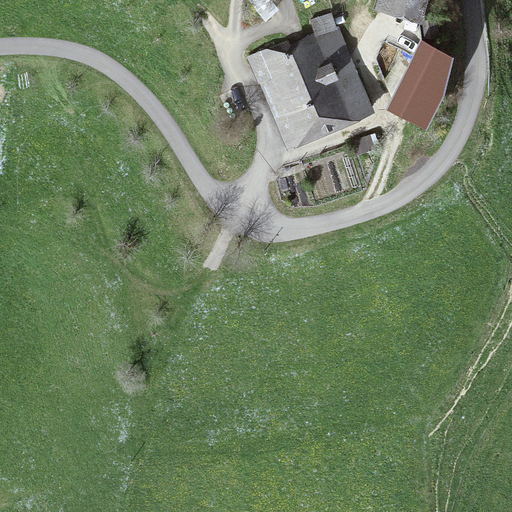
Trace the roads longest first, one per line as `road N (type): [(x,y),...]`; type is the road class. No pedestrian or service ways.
road 1 (unclassified): [(473,0),(472,99),(442,163),(398,198),(306,226),(263,226),(233,212),(147,101),(106,66),(67,50),(0,47)]
road 2 (track): [(201,18),(220,44),(236,43),(299,22),(291,0)]
